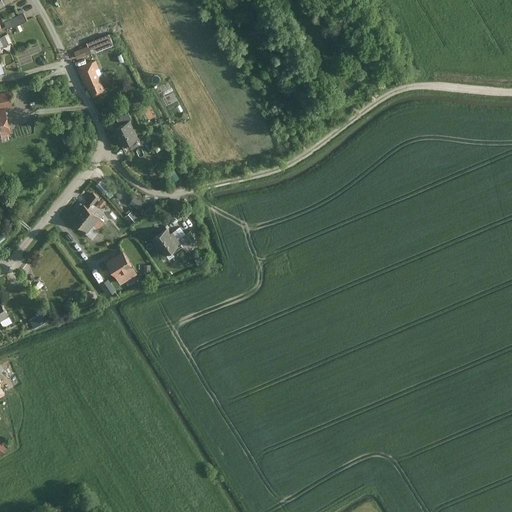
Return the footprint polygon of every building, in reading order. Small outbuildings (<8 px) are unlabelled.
[(0,35),(13,29),(28,22),(24,14),(16,17),(14,13),(11,14),(11,15),(2,20),(4,23),(6,27),(2,29),(0,24),(0,35)] [(94,22),(67,34),(72,46),(100,34),(94,22)] [(13,43),(8,34),(0,38),(0,54),(4,53),(2,49),(13,43)] [(95,44),(98,51),(107,48),(104,40),(95,44)] [(75,53),(78,60),(93,54),(88,42),(81,45),(83,49),(75,53)] [(78,69),(86,87),(88,86),(94,98),(107,92),(100,77),(103,75),(97,61),(78,69)] [(0,107),(16,104),(13,89),(0,91),(0,107)] [(145,110),(147,113),(153,110),(152,106),(151,107),(149,103),(143,106),(145,110)] [(0,139),(10,137),(9,132),(12,131),(6,107),(0,108),(0,139)] [(123,147),(125,152),(132,148),(130,144),(140,139),(131,121),(132,121),(129,114),(118,119),(121,126),(114,129),(123,147)] [(184,170),(181,177),(188,180),(191,173),(184,170)] [(70,220),(86,232),(92,224),(97,229),(103,222),(99,219),(103,214),(92,205),(96,200),(99,202),(96,205),(100,208),(105,202),(101,199),(100,200),(98,198),(92,193),(85,201),(89,204),(86,208),(81,205),(70,220)] [(136,194),(130,202),(139,208),(145,200),(136,194)] [(170,250),(171,252),(181,245),(186,252),(196,246),(190,231),(189,231),(177,239),(171,231),(169,233),(165,228),(150,238),(163,256),(170,250)] [(118,284),(135,273),(121,251),(104,262),(118,284)] [(99,285),(107,296),(115,291),(107,279),(99,285)] [(0,321),(10,316),(0,297),(0,321)]
